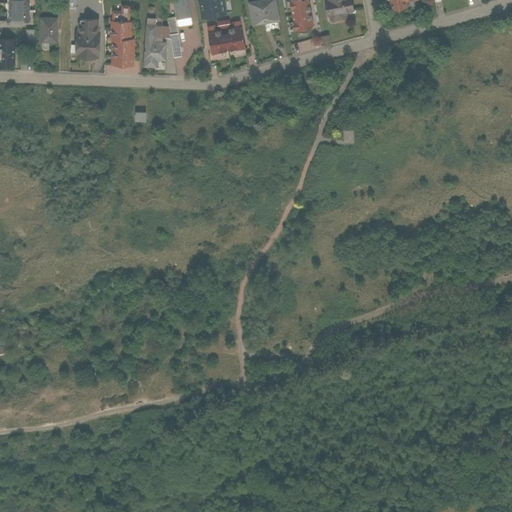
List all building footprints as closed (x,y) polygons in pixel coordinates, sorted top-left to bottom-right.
[(30,21),(29,0),(6,0),(6,21),(21,21),(30,21)] [(192,24),(187,0),(181,0),(173,2),(176,19),(177,27),(192,24)] [(227,14),(224,0),(198,0),(201,18),(227,14)] [(252,24),(278,20),(274,0),(265,0),(248,3),(252,24)] [(306,26),(314,25),(309,0),(290,0),(296,32),(307,30),(306,26)] [(323,0),(328,25),(346,22),(345,14),(353,12),(350,0),(323,0)] [(387,0),(390,13),(406,9),(404,2),(412,0),(387,0)] [(111,21),(130,22),(130,7),(121,6),(121,12),(112,11),(111,21)] [(58,43),(58,18),(40,18),(40,43),(58,43)] [(78,43),(98,44),(99,44),(100,19),(83,19),(83,35),(79,35),(78,43)] [(177,27),(176,19),(168,20),(171,35),(178,33),(177,27)] [(132,41),(133,22),(130,22),(111,21),(111,40),(112,40),(132,41)] [(169,35),(168,28),(144,27),(144,43),(157,44),(162,44),(162,39),(170,39),(169,35)] [(237,53),(246,52),(241,27),(232,28),(233,32),(216,35),(215,31),(207,33),(212,58),(220,56),(219,53),(237,50),(237,53)] [(178,33),(171,35),(169,35),(170,39),(173,58),(182,56),(178,33)] [(322,37),(324,47),(331,46),(329,35),(322,37)] [(111,66),(135,66),(136,41),(134,41),(132,41),(112,40),(111,66)] [(0,42),(0,50),(11,50),(11,43),(0,42)] [(78,58),(97,58),(98,44),(78,43),(78,58)] [(165,62),(166,44),(162,44),(157,44),(144,43),(143,61),(156,61),(165,62)] [(0,65),(15,65),(15,50),(11,50),(0,50),(0,65)] [(146,113),(135,113),(135,122),(146,123),(146,113)]
